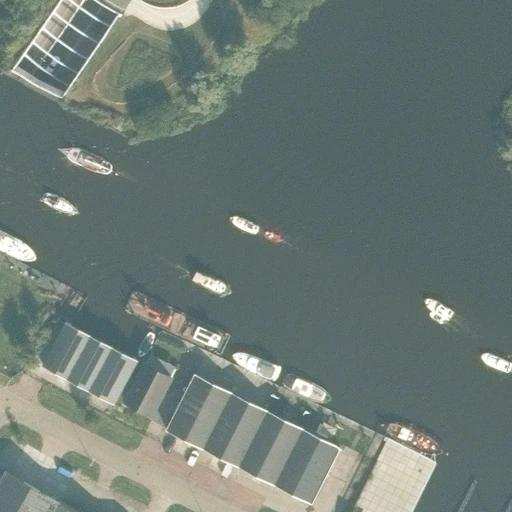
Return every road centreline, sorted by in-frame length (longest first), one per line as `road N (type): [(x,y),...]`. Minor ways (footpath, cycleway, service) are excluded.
road 1 (unclassified): [(220,511),(9,402)]
road 2 (primary): [(0,152),(105,0)]
